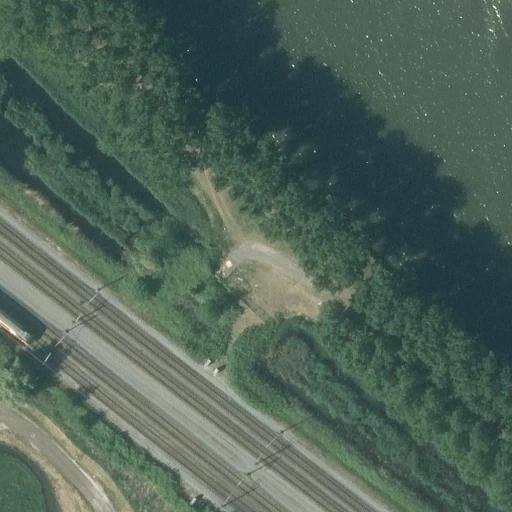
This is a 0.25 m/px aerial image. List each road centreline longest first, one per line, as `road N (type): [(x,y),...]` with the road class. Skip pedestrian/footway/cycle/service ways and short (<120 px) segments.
road 1 (unclassified): [(511,433),(52,0)]
road 2 (unclassified): [(105,511),(5,413)]
road 3 (track): [(243,254),(199,141)]
